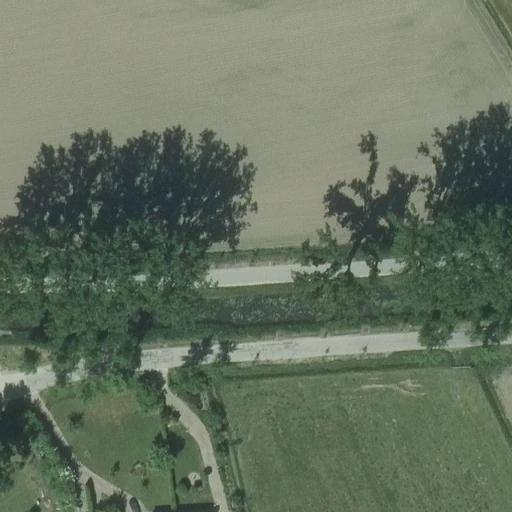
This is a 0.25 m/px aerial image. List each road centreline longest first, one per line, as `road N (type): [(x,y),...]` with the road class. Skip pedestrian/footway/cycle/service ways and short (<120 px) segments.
road 1 (unclassified): [(0,390),(154,361),(511,335)]
road 2 (unclassified): [(0,279),(118,280),(511,255)]
